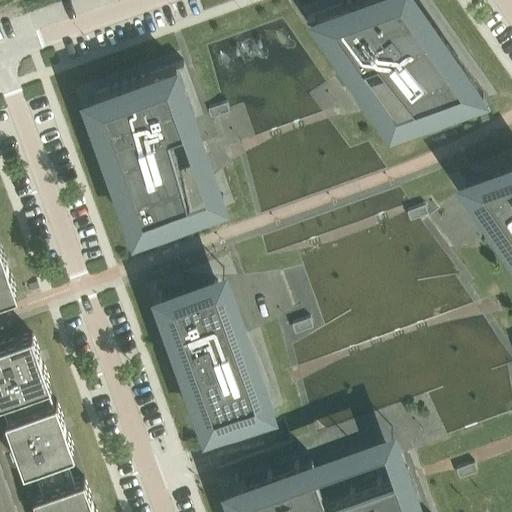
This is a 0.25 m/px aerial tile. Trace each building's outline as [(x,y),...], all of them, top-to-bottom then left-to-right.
[(489,95),(412,0),(348,0),(308,15),(308,17),(317,14),(351,63),(378,53),(383,60),(382,61),(382,63),(382,65),(383,67),(384,68),(386,69),(388,69),(390,68),(423,109),(481,88),(487,96),(489,95)] [(197,118),(177,64),(185,61),(184,59),(96,91),(138,235),(140,235),(138,226),(189,197),(175,146),(177,145),(178,143),(178,141),(178,139),(177,138),(176,136),(174,136),(172,136),(169,128),(197,118)] [(511,162),(477,185),(490,206),(488,207),(487,209),(487,211),(488,213),(490,214),(491,215),(494,215),(495,215),(511,240),(511,162)] [(0,296),(18,290),(0,239),(0,296)] [(271,400),(232,312),(234,310),(235,309),(235,307),(235,305),(234,303),(232,302),(230,301),(228,302),(218,279),(160,289),(156,281),(154,282),(218,429),(220,428),(217,420),(271,400)] [(98,511),(85,475),(75,479),(66,453),(76,449),(57,399),(55,399),(49,383),(51,382),(33,331),(0,343),(0,397),(1,400),(3,399),(9,416),(7,417),(25,467),(35,464),(44,490),(34,493),(40,511),(98,511)] [(245,511),(424,511),(408,466),(344,489),(343,487),(341,486),(339,485),(337,486),(335,487),(334,488),(334,490),(334,492),(326,495),(312,454),(241,481),(238,472),(236,472),(245,511)]
